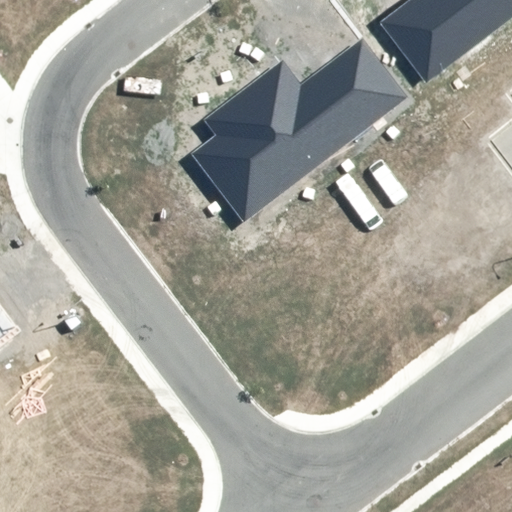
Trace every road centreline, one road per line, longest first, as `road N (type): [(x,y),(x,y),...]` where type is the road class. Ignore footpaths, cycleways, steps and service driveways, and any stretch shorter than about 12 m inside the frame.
road 1 (residential): [(172,0),(64,80),(51,179),(295,503)]
road 2 (residential): [(295,503),(511,340)]
